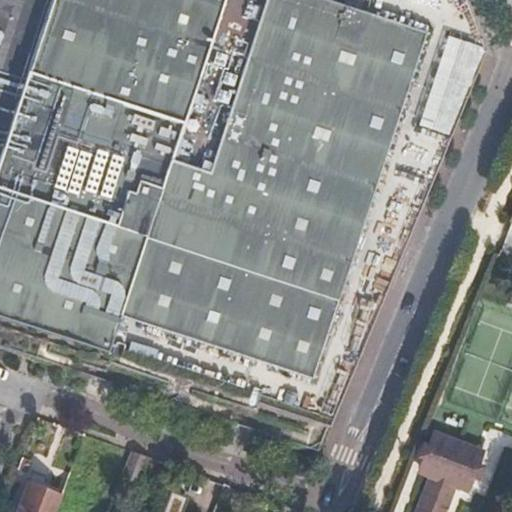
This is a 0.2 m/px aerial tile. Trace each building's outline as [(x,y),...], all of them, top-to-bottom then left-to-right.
[(0,0),(0,350),(315,456),(483,55),(462,0),(0,0)] [(441,511),(452,487),(464,491),(479,452),(437,435),(421,474),(430,478),(415,511),(441,511)] [(129,454),(120,477),(137,484),(146,461),(129,454)] [(15,511),(52,511),(58,498),(59,497),(41,490),(43,486),(27,480),(26,484),(15,511)] [(185,511),(186,511),(168,503),(164,511),(185,511)]
